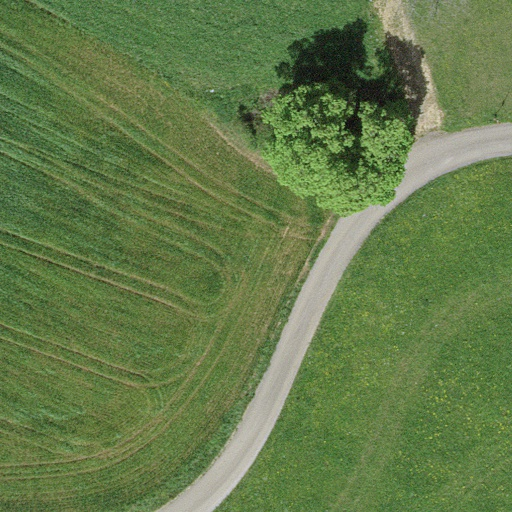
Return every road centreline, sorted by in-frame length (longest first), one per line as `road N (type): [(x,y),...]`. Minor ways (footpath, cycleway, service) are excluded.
road 1 (unclassified): [(201,511),(260,439),(300,337),(362,235),(430,164),(511,147)]
road 2 (track): [(430,164),(410,0)]
